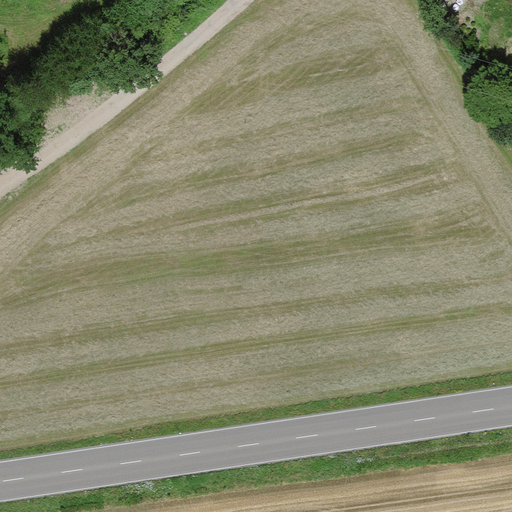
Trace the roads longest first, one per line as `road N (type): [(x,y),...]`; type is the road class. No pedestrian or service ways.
road 1 (primary): [(511,406),(0,481)]
road 2 (track): [(0,189),(239,0)]
